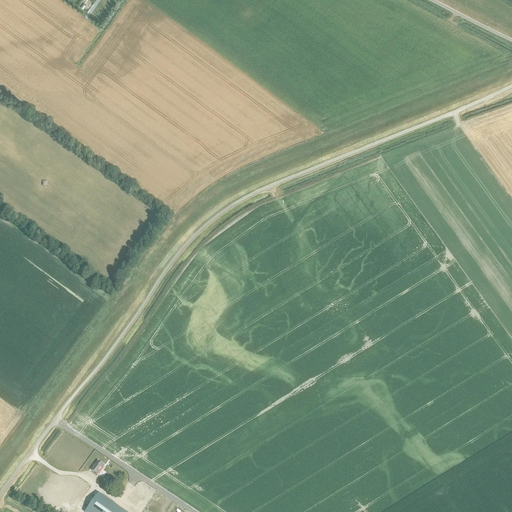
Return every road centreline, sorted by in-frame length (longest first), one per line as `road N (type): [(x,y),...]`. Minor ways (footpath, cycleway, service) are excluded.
road 1 (unclassified): [(511,85),(233,204),(171,261),(55,420)]
road 2 (unclassified): [(194,511),(55,420)]
